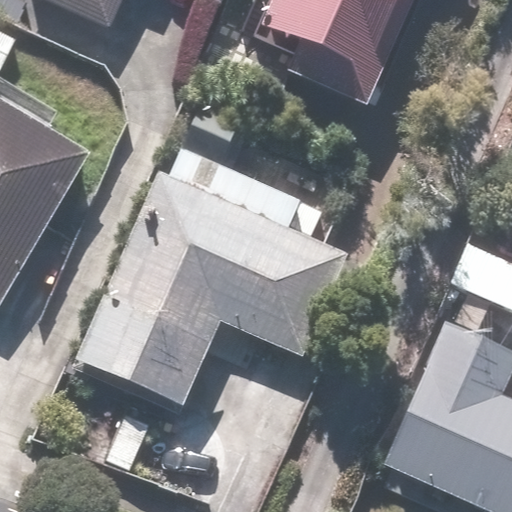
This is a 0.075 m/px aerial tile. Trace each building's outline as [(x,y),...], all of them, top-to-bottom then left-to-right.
[(58,0),(120,25),(130,0),(58,0)] [(275,0),(260,36),(304,55),(298,67),(389,105),(433,0),(275,0)] [(107,152),(0,84),(0,305),(7,310),(107,152)] [(255,123),(204,101),(88,367),(193,412),(232,323),(317,359),(364,250),(305,225),(317,197),(238,164),(255,123)] [(511,511),(511,339),(487,328),(501,300),(472,287),(393,460),(509,511),(511,511)]
